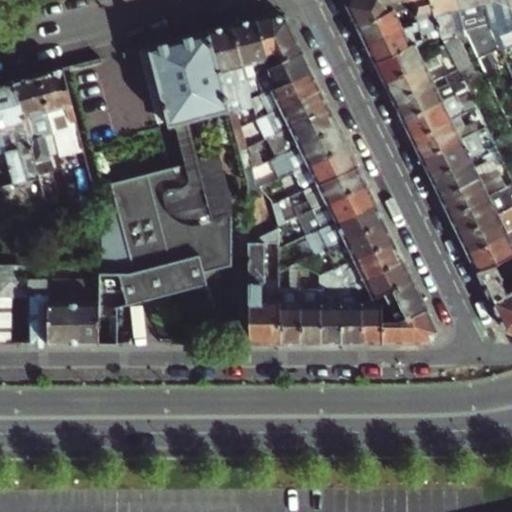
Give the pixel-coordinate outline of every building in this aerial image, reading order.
[(386,3),(401,0),(350,0),(348,5),(359,26),(390,11),(386,3)] [(412,0),(415,9),(418,19),(424,39),(425,39),(433,36),(440,34),(430,0),(412,0)] [(464,27),(457,0),(430,0),(440,34),(441,34),(449,50),(458,69),(467,88),(471,95),(486,89),(465,41),(457,37),(455,30),(464,27)] [(484,0),(457,0),(464,27),(466,35),(468,34),(484,69),(492,67),(488,51),(480,23),(490,21),(484,0)] [(511,11),(509,0),(484,0),(490,21),(492,28),(494,28),(505,56),(511,53),(511,43),(505,17),(511,15),(511,11)] [(367,43),(418,19),(415,9),(411,11),(409,6),(396,12),(394,9),(390,11),(359,26),(367,43)] [(287,18),(273,13),(257,17),(270,67),(303,51),(287,18)] [(257,17),(233,24),(245,66),(247,76),(256,74),(270,67),(257,17)] [(413,42),(424,39),(418,19),(367,43),(376,61),(413,42)] [(245,66),(233,24),(209,30),(230,110),(233,124),(246,122),(239,96),(242,95),(235,69),(245,66)] [(466,35),(464,27),(455,30),(457,37),(466,35)] [(230,110),(209,30),(149,46),(170,126),(176,124),(190,121),(230,110)] [(440,34),(433,36),(441,53),(449,50),(441,34),(440,34)] [(425,39),(424,39),(413,42),(376,61),(385,80),(424,61),(434,57),(425,39)] [(394,99),(433,81),(447,74),(458,69),(449,50),(441,53),(438,55),(443,65),(430,72),(424,61),(385,80),(394,99)] [(313,70),(303,51),(270,67),(256,74),(259,87),(261,95),(313,70)] [(251,90),(247,76),(245,66),(235,69),(242,95),(251,93),(251,90)] [(86,151),(64,68),(40,74),(55,134),(64,132),(70,154),(86,151)] [(438,90),(433,81),(394,99),(404,118),(443,99),(456,93),(467,88),(458,69),(447,74),(452,84),(438,90)] [(270,114),(322,89),(313,70),(261,95),(270,114)] [(55,134),(40,74),(15,81),(37,164),(52,159),(47,136),(55,134)] [(37,164),(15,81),(0,84),(0,122),(15,179),(39,173),(37,164)] [(253,99),(259,96),(261,95),(259,87),(251,90),(251,93),(253,99)] [(413,137),(452,119),(465,112),(477,107),(471,95),(467,88),(456,93),(461,103),(447,109),(443,99),(404,118),(413,137)] [(277,134),(331,108),(322,89),(270,114),(268,115),(264,117),(258,120),(257,120),(266,140),(269,138),(277,134)] [(264,117),(259,96),(253,99),(258,120),(264,117)] [(422,156),(461,137),(475,131),(486,125),(477,107),(465,112),(470,122),(456,128),(452,119),(413,137),(422,156)] [(286,153),(340,128),(331,108),(277,134),(269,138),(278,157),(286,153)] [(190,121),(176,124),(186,164),(109,185),(114,204),(101,207),(100,267),(100,276),(100,316),(116,316),(116,276),(127,276),(127,261),(136,261),(137,266),(234,266),(234,203),(222,155),(201,161),(190,121)] [(0,182),(15,179),(0,122),(0,182)] [(247,125),(246,122),(233,124),(235,131),(247,125)] [(466,147),(461,137),(422,156),(431,175),(470,157),(489,148),(495,145),(486,125),(475,131),(479,140),(466,147)] [(295,171),(349,145),(340,128),(286,153),(295,171)] [(264,164),(255,145),(248,148),(240,152),(246,173),(253,169),(264,164)] [(359,165),(349,145),(295,171),(304,191),(359,165)] [(441,194),(479,175),(497,166),(504,163),(499,152),(495,145),(489,148),(491,153),(487,155),(490,161),(476,168),(470,157),(431,175),(441,194)] [(86,151),(70,154),(77,164),(89,161),(86,151)] [(295,171),(286,153),(278,157),(286,175),(295,171)] [(485,187),(479,175),(441,194),(450,213),(511,183),(511,179),(504,163),(497,166),(500,172),(497,173),(499,180),(485,187)] [(304,191),(314,210),(368,184),(359,165),(304,191)] [(256,190),(253,169),(246,173),(248,182),(249,185),(249,193),(256,190)] [(459,232),(498,213),(511,206),(511,183),(450,213),(459,232)] [(267,184),(262,187),(274,205),(285,200),(277,187),(271,190),(267,184)] [(323,229),(377,202),(368,184),(314,210),(323,229)] [(285,200),(274,205),(280,226),(287,223),(287,217),(294,214),(288,199),(285,200)] [(332,248),(386,222),(377,202),(323,229),(320,230),(330,249),(332,248)] [(100,267),(101,207),(80,207),(80,267),(100,267)] [(459,232),(468,251),(507,232),(511,229),(511,220),(504,224),(498,213),(459,232)] [(342,266),(395,241),(386,222),(332,248),(341,266),(342,266)] [(249,241),(249,244),(250,342),(280,342),(280,299),(262,298),(261,280),(265,280),(265,275),(265,245),(280,244),(280,227),(249,241)] [(320,230),(311,234),(321,253),(330,249),(320,230)] [(495,262),(511,253),(511,241),(507,232),(468,251),(478,270),(495,262)] [(405,260),(395,241),(342,266),(345,273),(336,277),(329,272),(321,276),(343,289),(344,289),(350,286),(364,279),(405,260)] [(280,250),(280,244),(265,245),(265,275),(273,275),(280,275),(280,273),(280,250)] [(301,263),(301,264),(321,276),(329,272),(309,259),(301,263)] [(414,278),(405,260),(364,279),(368,287),(372,295),(373,297),(378,295),(414,278)] [(511,283),(504,287),(498,274),(500,273),(495,262),(478,270),(506,329),(511,331),(511,283)] [(0,296),(11,297),(30,297),(30,279),(48,279),(49,263),(0,263),(0,296)] [(280,273),(280,275),(280,281),(280,288),(301,288),(301,271),(301,264),(301,263),(286,270),(280,273)] [(301,264),(301,271),(321,284),(321,276),(301,264)] [(100,316),(100,276),(81,277),(81,279),(48,279),(48,343),(100,343),(100,316)] [(321,284),(328,289),(343,289),(321,276),(321,284)] [(382,304),(382,311),(392,307),(394,313),(403,308),(407,317),(428,307),(414,278),(378,295),(382,304)] [(353,294),(368,287),(364,279),(350,286),(353,294)] [(353,294),(350,286),(344,289),(348,292),(353,295),(353,294)] [(280,288),(280,299),(280,342),(301,342),(301,288),(280,288)] [(328,289),(321,289),(322,342),(344,342),(343,304),(343,296),(343,289),(328,289)] [(348,292),(343,296),(343,304),(362,304),(362,300),(353,295),(348,292)] [(362,300),(362,304),(382,304),(378,295),(373,297),(372,295),(362,300)] [(0,342),(12,343),(11,297),(0,296),(0,342)] [(363,342),(362,304),(343,304),(344,342),(363,342)] [(383,342),(382,311),(382,304),(362,304),(363,342),(383,342)] [(392,307),(382,311),(383,342),(432,342),(439,330),(428,307),(407,317),(403,308),(394,313),(392,307)] [(116,316),(100,316),(100,343),(118,343),(118,316),(116,316)]
